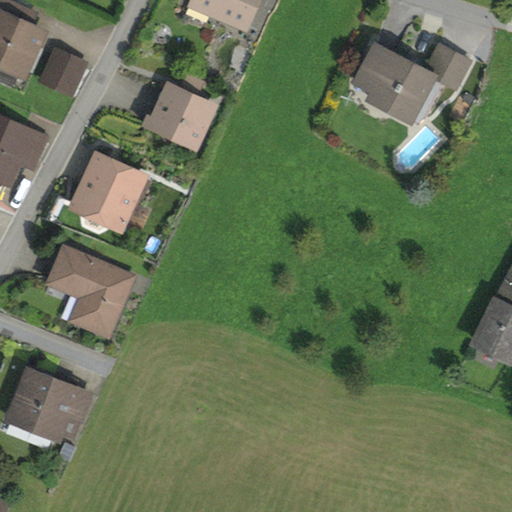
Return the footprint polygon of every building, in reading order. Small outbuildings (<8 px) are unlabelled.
[(0,0),(0,60),(23,71),(41,33),(20,23),(26,10),(3,0),(0,0)] [(197,0),(196,4),(243,25),(254,0),(197,0)] [(433,76),(455,87),(468,62),(440,47),(427,73),(376,46),(359,77),(377,86),(374,91),(392,101),(388,109),(410,120),(433,76)] [(42,81),(71,94),(84,67),(54,53),(42,81)] [(196,100),(203,84),(188,77),(180,93),(196,100)] [(159,133),(161,128),(196,144),(213,108),(196,100),(180,93),(168,87),(153,119),(148,117),(144,126),(159,133)] [(0,173),(7,176),(14,160),(27,133),(0,121),(0,173)] [(45,142),(27,133),(14,160),(33,168),(45,142)] [(97,157),(76,204),(121,225),(142,178),(97,157)] [(93,301),(83,324),(107,334),(132,278),(65,249),(50,282),(84,297),(93,301)] [(511,273),(475,342),(510,360),(511,355),(511,273)] [(74,320),(83,324),(93,301),(84,297),(74,320)] [(29,372),(14,411),(33,419),(35,425),(73,438),(90,395),(29,372)]
